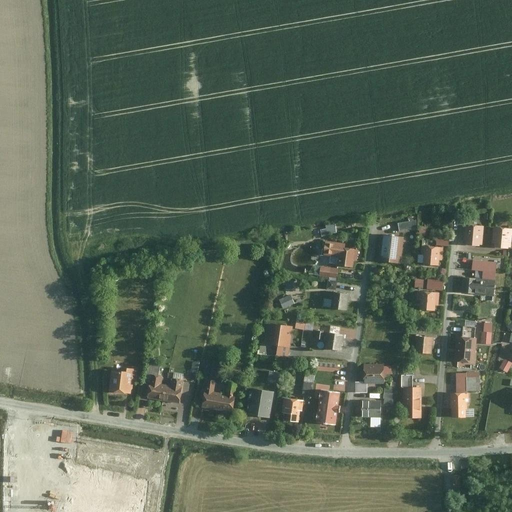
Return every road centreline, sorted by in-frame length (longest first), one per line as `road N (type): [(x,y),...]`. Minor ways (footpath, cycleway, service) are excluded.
road 1 (residential): [(0,403),(341,452)]
road 2 (residential): [(432,454),(456,224)]
road 3 (residential): [(341,452),(374,224)]
